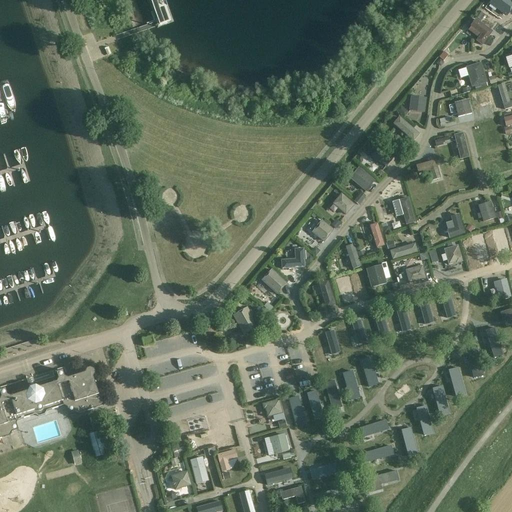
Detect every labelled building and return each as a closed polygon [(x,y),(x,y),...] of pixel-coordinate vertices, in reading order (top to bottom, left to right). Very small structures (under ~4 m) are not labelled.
[(163,0),(139,0),(152,34),(173,26),(163,0)] [(511,7),(511,1),(509,0),(492,0),(490,4),(506,16),(511,7)] [(492,34),(475,21),(469,28),(480,36),(475,43),(482,47),(492,34)] [(498,23),(494,29),(500,33),(504,27),(498,23)] [(486,83),(480,64),(466,68),(472,87),(486,83)] [(494,76),(488,78),(491,85),(496,83),(494,76)] [(504,85),(497,87),(503,111),(511,108),(511,102),(509,103),(504,85)] [(486,89),(493,113),(501,111),(495,87),(486,89)] [(426,99),(411,97),(409,111),(424,113),(426,99)] [(471,114),(468,100),(454,104),(458,118),(471,114)] [(396,110),(404,117),(408,112),(400,105),(396,110)] [(413,141),(420,133),(400,116),(393,124),(413,141)] [(459,158),(469,157),(466,132),(456,134),(459,158)] [(448,137),(434,141),(436,147),(450,143),(448,137)] [(395,155),(383,145),(373,157),(385,167),(395,155)] [(439,179),(434,161),(417,166),(419,174),(429,171),(431,181),(439,179)] [(375,182),(362,170),(352,181),(365,192),(375,182)] [(361,192),(354,201),(359,205),(366,196),(361,192)] [(354,205),(341,194),(332,204),(345,215),(354,205)] [(396,217),(405,215),(406,224),(415,223),(410,197),(393,200),(396,217)] [(495,219),(490,202),(478,206),(483,223),(495,219)] [(447,231),(449,240),(464,235),(458,215),(450,217),(453,229),(447,231)] [(333,230),(321,220),(311,232),(323,242),(333,230)] [(377,248),(386,245),(378,222),(370,225),(377,248)] [(423,224),(412,227),(413,233),(425,230),(423,224)] [(390,251),(393,260),(418,251),(415,242),(390,251)] [(462,261),(457,245),(443,250),(448,265),(462,261)] [(304,269),(302,248),(291,249),(292,261),(281,262),(282,271),(304,269)] [(426,253),(419,255),(421,261),(428,259),(426,253)] [(309,256),(305,261),(309,265),(314,260),(309,256)] [(386,284),(381,266),(366,270),(371,288),(386,284)] [(425,279),(422,266),(405,270),(409,283),(425,279)] [(286,284),(271,270),(262,281),(277,295),(286,284)] [(143,297),(148,288),(125,275),(120,284),(143,297)] [(511,298),(506,279),(492,283),(494,289),(495,289),(498,301),(511,298)] [(329,280),(320,283),(327,307),(336,304),(329,280)] [(450,294),(440,297),(447,319),(456,316),(450,294)] [(106,312),(115,302),(107,295),(90,315),(102,326),(111,316),(106,312)] [(428,300),(418,303),(425,325),(434,323),(428,300)] [(266,303),(263,306),(269,312),(272,308),(266,303)] [(262,308),(256,314),(262,319),(268,313),(262,308)] [(405,308),(396,310),(402,332),(411,330),(405,308)] [(511,308),(500,313),(503,324),(511,320),(511,308)] [(257,327),(247,309),(234,316),(243,334),(257,327)] [(383,314),(374,317),(381,339),(390,337),(383,314)] [(360,320),(351,323),(357,345),(367,342),(360,320)] [(334,330),(325,333),(331,355),(340,352),(334,330)] [(495,331),(485,334),(494,361),(504,358),(495,331)] [(152,337),(142,339),(143,346),(154,344),(153,343),(152,337)] [(477,348),(466,350),(473,379),(483,377),(477,348)] [(370,357),(360,360),(368,388),(378,385),(370,357)] [(458,368),(448,370),(455,398),(465,395),(458,368)] [(64,377),(62,371),(56,373),(58,379),(56,382),(10,397),(7,395),(5,389),(0,390),(0,395),(0,397),(0,398),(0,438),(10,435),(12,432),(18,430),(16,423),(17,420),(35,415),(38,417),(44,415),(46,411),(63,406),(66,407),(68,414),(75,412),(78,413),(78,414),(92,409),(101,406),(103,402),(102,396),(98,394),(91,374),(87,372),(67,379),(64,377)] [(352,371),(342,374),(350,401),(360,398),(352,371)] [(334,381),(324,383),(332,411),(342,408),(334,381)] [(31,389),(29,382),(8,388),(10,395),(31,389)] [(442,386),(432,389),(439,416),(449,413),(442,386)] [(316,391),(307,394),(314,420),(324,418),(316,391)] [(298,396),(288,399),(296,427),(306,424),(298,396)] [(282,413),(278,399),(264,403),(265,409),(266,409),(268,417),(282,413)] [(426,406),(416,408),(423,436),(433,433),(426,406)] [(285,420),(278,422),(279,429),(287,427),(285,420)] [(386,420),(359,429),(362,438),(389,430),(386,420)] [(411,428),(401,430),(408,458),(418,455),(411,428)] [(94,456),(100,455),(96,432),(90,433),(94,456)] [(288,452),(283,435),(268,439),(270,445),(271,444),(274,456),(288,452)] [(188,443),(182,444),(185,455),(191,453),(188,443)] [(391,446),(364,453),(366,463),(394,456),(391,446)] [(290,453),(283,455),(284,461),(291,459),(291,458),(296,456),(295,450),(290,451),(291,453),(290,454),(290,453)] [(81,464),(78,451),(71,452),(75,466),(81,464)] [(237,458),(235,451),(216,455),(220,472),(230,470),(228,460),(237,458)] [(207,475),(202,457),(190,460),(195,478),(207,475)] [(176,458),(170,460),(172,467),(178,466),(176,458)] [(336,464),(309,471),(312,480),(338,473),(336,464)] [(290,468),(264,475),(267,486),(293,479),(290,468)] [(396,471),(366,479),(368,489),(399,481),(396,471)] [(189,486),(186,472),(172,476),(176,489),(189,486)] [(343,487),(316,495),(319,505),(346,497),(343,487)] [(301,488),(280,493),(282,501),(295,497),(297,505),(305,503),(301,488)] [(167,498),(165,498),(167,504),(172,502),(172,500),(176,498),(175,493),(171,491),(167,493),(167,498)] [(249,491),(239,494),(243,511),(250,511),(254,511),(249,491)] [(220,502),(196,508),(196,511),(221,511),(223,511),(220,502)]
